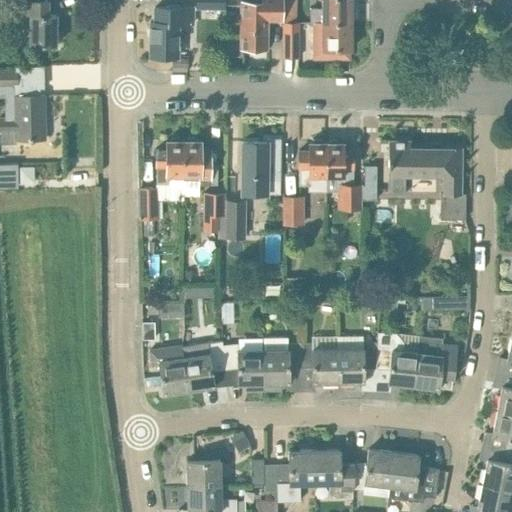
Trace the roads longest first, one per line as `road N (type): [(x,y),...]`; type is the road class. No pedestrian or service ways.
road 1 (unclassified): [(132,431),(122,356),(121,89)]
road 2 (residential): [(132,431),(230,418),(364,415),(464,427)]
road 3 (residential): [(464,427),(483,313),(482,98)]
road 4 (residential): [(121,89),(381,96)]
road 5 (residential): [(511,4),(383,2),(381,96)]
